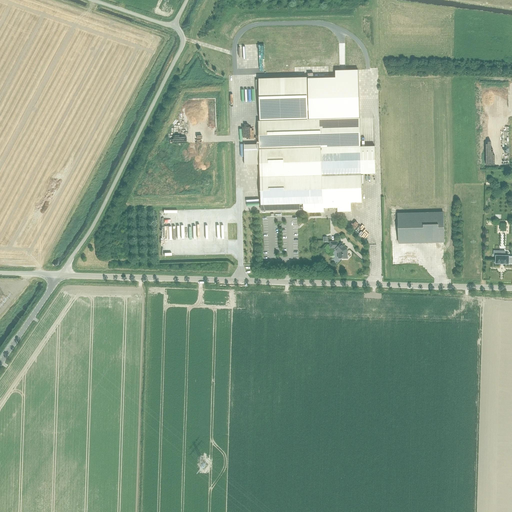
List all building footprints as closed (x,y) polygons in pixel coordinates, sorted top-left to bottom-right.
[(313,73),(308,73),(308,104),(307,104),(308,110),(309,110),(309,118),(339,117),(339,118),(345,118),(345,117),(359,117),(357,70),(335,71),(335,78),(313,78),(313,73)] [(261,177),(262,205),(262,211),(300,210),(300,209),(300,204),(304,204),(304,211),(305,212),(320,212),(323,209),(323,208),(338,208),(338,211),(350,211),(350,202),(362,202),(361,174),(376,174),(375,146),(367,146),(360,147),(360,118),(345,118),(339,118),(305,119),(305,118),(308,118),(308,110),(307,104),(307,78),(256,80),(256,90),(259,90),(260,120),(277,119),(277,120),(260,120),(261,177)] [(238,89),(239,106),(256,106),(255,88),(254,81),(241,81),(241,89),(238,89)] [(258,142),(244,143),(244,163),(259,163),(258,142)] [(399,243),(444,242),(443,212),(398,213),(399,243)] [(339,258),(348,258),(347,249),(341,243),(340,244),(337,242),(330,242),(330,248),(335,248),(336,249),(335,250),(338,253),(339,258)] [(511,256),(509,256),(505,256),(505,251),(494,251),(494,256),(496,256),(496,263),(508,264),(509,259),(511,259),(511,256)]
